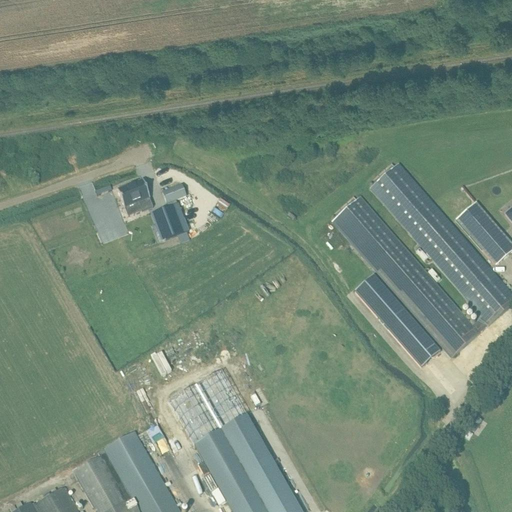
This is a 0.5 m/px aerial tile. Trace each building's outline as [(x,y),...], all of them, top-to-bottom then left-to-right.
[(361,198),(332,223),(355,250),(372,269),(444,352),(451,360),(511,306),(511,295),(511,294),(451,225),(438,211),(429,199),(399,164),(370,190),(409,236),(470,306),(467,309),(478,322),(472,327),(461,314),(400,244),(361,198)] [(115,192),(122,210),(136,206),(139,214),(150,209),(140,183),(115,192)] [(167,204),(154,209),(164,236),(178,231),(170,209),(188,203),(181,186),(163,193),(167,204)] [(456,221),(496,267),(511,252),(511,245),(476,204),(456,221)] [(123,231),(127,239),(136,235),(133,226),(123,231)] [(423,370),(441,354),(375,277),(356,293),(423,370)] [(221,372),(169,402),(194,446),(231,511),(300,511),(246,417),(221,372)] [(162,418),(137,432),(161,475),(186,460),(162,418)] [(100,458),(74,473),(95,511),(179,511),(135,433),(99,454),(98,455),(100,458)] [(31,504),(17,511),(77,511),(74,507),(64,489),(33,506),(31,504)]
